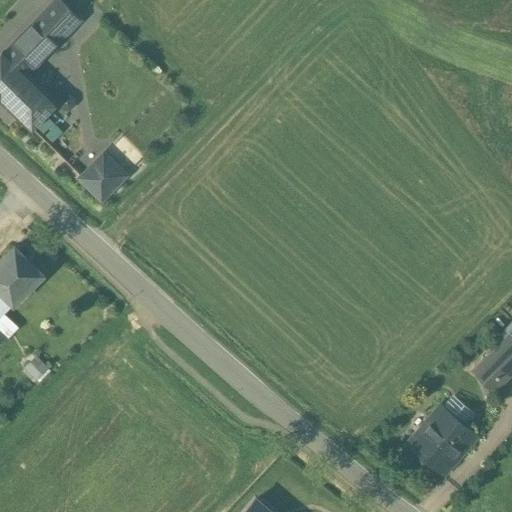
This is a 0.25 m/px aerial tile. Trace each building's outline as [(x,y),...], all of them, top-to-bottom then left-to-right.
[(59,0),(55,0),(26,30),(49,52),(78,23),(78,18),(60,0),(59,0)] [(5,51),(28,74),(49,52),(26,30),(5,51)] [(0,56),(0,99),(30,129),(56,102),(28,74),(5,51),(0,56)] [(104,153),(79,179),(102,200),(126,175),(104,153)] [(15,246),(0,261),(0,290),(12,303),(14,304),(44,275),(15,246)] [(0,311),(2,314),(12,303),(0,290),(0,311)] [(511,335),(474,371),(494,391),(511,373),(511,335)] [(39,355),(27,368),(39,380),(52,368),(39,355)] [(477,436),(440,405),(409,443),(444,474),(477,436)] [(270,511),(255,499),(244,511),(270,511)]
